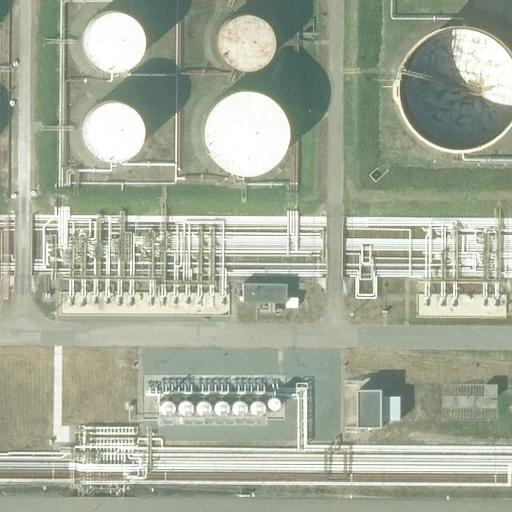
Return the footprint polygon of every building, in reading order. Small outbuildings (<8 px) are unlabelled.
[(141,36),(140,32),(139,29),(139,28),(137,25),(136,23),(134,21),(132,19),(131,18),(128,15),(125,14),(123,13),(120,12),(117,11),(115,11),(112,11),(109,11),(106,11),(104,12),(101,13),(98,14),(96,15),(94,17),(91,18),(89,20),(88,23),(86,25),(85,27),(84,30),(83,32),(82,35),(82,38),(81,41),(81,43),(82,46),(82,49),(83,51),(84,53),(85,55),(86,58),(89,61),(91,63),(93,65),(95,66),(98,68),(100,69),(104,70),(107,71),(109,71),(112,71),(116,71),(120,70),(123,69),(126,68),(128,66),(130,65),(133,62),(135,60),(138,56),(139,54),(140,51),(141,47),(141,45),(142,42),(142,39),(141,36)] [(229,67),(233,69),(236,70),(240,71),(244,71),(248,70),(252,69),(256,68),(259,66),(262,63),(265,60),(267,57),(269,53),(270,52),(270,50),(271,47),(271,46),(271,43),(271,42),(271,39),(271,38),(270,34),(269,31),(268,30),(267,28),(266,27),(264,23),(262,22),(261,21),(259,19),(255,17),(252,15),(249,15),(245,14),(242,14),(238,15),(236,15),(232,16),(228,18),(226,20),(223,22),(220,25),(219,28),(218,30),(217,31),(217,32),(216,35),(215,38),(215,39),(215,42),(215,44),(215,48),(216,51),(217,55),(219,58),(222,61),(225,64),(227,66),(229,67)] [(511,51),(509,47),(505,44),(502,41),(497,38),(494,36),(489,33),(485,32),(479,30),(474,29),(468,28),(464,28),(460,28),(454,29),(448,30),(444,31),(441,33),(435,35),(430,38),(427,41),(423,44),(420,47),(416,52),(414,55),(412,57),(410,60),(409,63),(407,67),(406,71),(405,73),(404,78),(403,82),(403,86),(403,90),(403,92),(403,96),(403,98),(404,102),(405,106),(406,110),(408,113),(408,115),(411,120),(413,124),(416,127),(418,130),(421,133),(422,134),(425,137),(428,139),(432,141),(437,144),(442,147),(446,148),(452,150),(455,150),(459,151),(465,151),(469,151),(473,150),(479,149),(485,147),(488,146),(492,144),(495,142),(499,140),(503,137),(508,133),(510,130),(511,127),(511,51)] [(231,91),(229,91),(225,93),(222,94),(220,96),(216,99),(212,102),(209,106),(206,110),(204,115),(203,118),(202,121),(201,123),(201,126),(201,129),(200,132),(201,136),(201,137),(202,142),(202,144),(203,147),(205,150),(206,153),(209,157),(212,161),(216,164),(220,167),(224,169),(228,171),(232,172),(235,173),(238,174),(243,174),(245,174),(249,173),(254,172),(257,171),(260,170),(265,168),(268,166),(269,165),(273,162),(275,159),(277,157),(280,153),(281,150),(282,148),(283,145),(284,142),(284,139),(285,135),(285,132),(285,129),(285,126),(284,124),(284,121),(283,118),(282,115),(281,113),(279,110),(278,107),(276,105),(274,103),(272,101),(270,99),(267,97),(264,95),(260,93),(257,92),(254,91),(251,90),(247,89),(244,89),(241,89),(237,90),(234,90),(231,91)] [(141,133),(141,130),(140,127),(140,124),(139,122),(138,119),(137,117),(135,113),(133,111),(131,109),(129,107),(127,106),(124,104),(122,103),(119,102),(117,101),(114,101),(111,101),(108,101),(106,101),(103,102),(100,103),(98,104),(95,105),(92,107),(90,109),(88,111),(86,114),(85,116),(83,118),(82,121),(82,124),(81,126),(81,130),(81,133),(81,136),(82,139),(83,141),(84,144),(86,147),(86,149),(89,152),(91,154),(93,155),(96,157),(98,158),(101,159),(105,160),(107,161),(110,161),(113,161),(117,160),(120,159),(122,158),(125,157),(127,156),(130,153),(132,151),(134,149),(136,147),(138,143),(139,141),(140,138),(140,136),(141,133)] [(286,303),(287,284),(243,283),(243,302),(286,303)] [(498,397),(498,385),(485,385),(485,397),(498,397)] [(361,386),(360,421),(402,422),(403,394),(385,393),(385,387),(361,386)]
